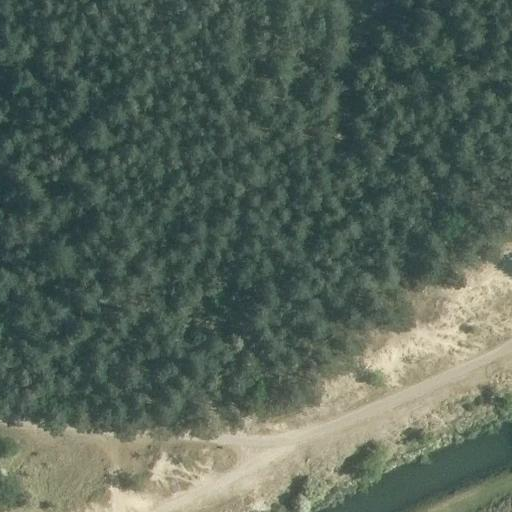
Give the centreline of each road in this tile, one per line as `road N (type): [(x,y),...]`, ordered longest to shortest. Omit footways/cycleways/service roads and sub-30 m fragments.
road 1 (track): [(0,412),(291,442)]
road 2 (track): [(291,442),(511,343)]
road 3 (track): [(168,511),(291,442)]
